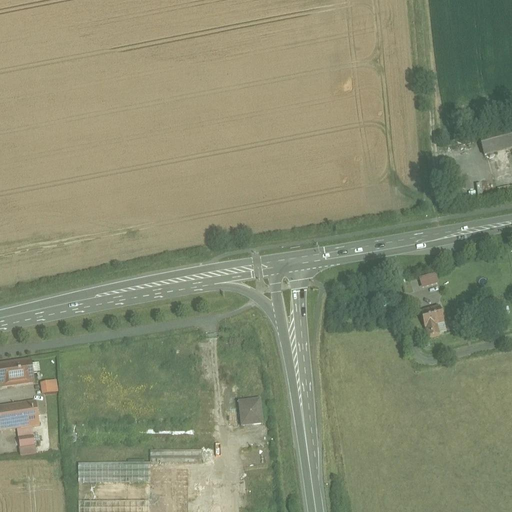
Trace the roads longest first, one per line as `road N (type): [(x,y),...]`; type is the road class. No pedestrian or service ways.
road 1 (secondary): [(294,261),(511,222)]
road 2 (secondary): [(0,319),(208,276)]
road 3 (track): [(421,0),(435,182),(422,201)]
road 4 (secondary): [(297,370),(317,511)]
